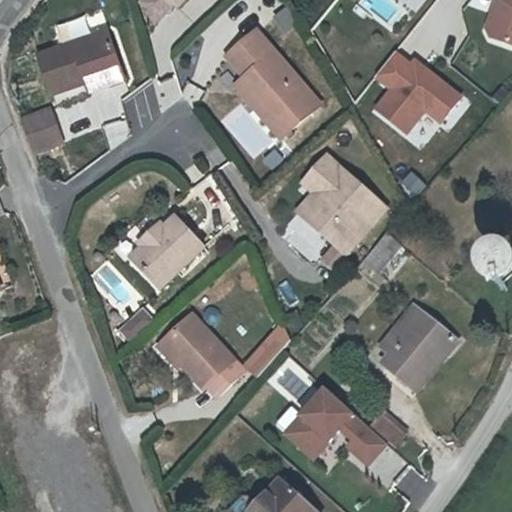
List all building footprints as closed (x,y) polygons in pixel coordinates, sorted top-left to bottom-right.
[(147,0),(146,2),(158,18),(177,0),(147,0)] [(402,0),(418,11),(425,0),(402,0)] [(287,36),(302,25),(289,8),(274,19),(287,36)] [(56,90),(88,76),(106,68),(111,80),(126,74),(108,24),(42,48),(56,90)] [(270,106),(260,114),(280,139),(320,106),(258,30),(227,55),(246,78),(270,106)] [(447,130),(470,101),(404,48),(378,81),(392,92),(375,112),(415,144),(435,120),(447,130)] [(91,87),(111,80),(106,68),(88,76),(91,87)] [(236,85),(260,114),(270,106),(246,78),(236,85)] [(134,129),(154,123),(145,91),(124,97),(134,129)] [(54,106),(24,117),(35,150),(66,138),(54,106)] [(111,145),(129,141),(125,122),(106,127),(111,145)] [(319,259),(331,269),(343,256),(369,228),(356,217),(373,199),(328,155),(303,181),(314,193),(323,200),(303,219),(332,246),(319,259)] [(233,202),(250,188),(229,164),(212,178),(233,202)] [(415,173),(403,184),(418,199),(430,188),(415,173)] [(296,212),(303,219),(323,200),(314,193),(296,212)] [(385,211),(373,199),(356,217),(369,228),(385,211)] [(202,247),(176,215),(163,227),(159,223),(147,234),(151,239),(141,247),(131,256),(158,287),(202,247)] [(137,242),(141,247),(151,239),(147,234),(137,242)] [(389,234),(359,270),(381,288),(411,252),(389,234)] [(488,254),(484,269),(497,281),(511,275),(511,253),(505,247),(488,254)] [(108,261),(91,278),(128,316),(145,298),(108,261)] [(412,379),(444,344),(453,352),(464,340),(424,301),(391,339),(402,350),(393,360),(412,379)] [(146,308),(121,333),(135,347),(160,322),(146,308)] [(244,368),(190,311),(159,342),(202,387),(206,383),(216,395),(244,368)] [(281,322),(244,363),(257,375),(289,340),(281,322)] [(453,352),(444,344),(412,379),(421,388),(453,352)] [(342,444),(373,474),(396,450),(331,388),(305,416),(296,408),(278,428),(319,467),(342,444)] [(400,451),(414,438),(391,414),(377,428),(400,451)] [(412,466),(393,488),(416,508),(435,485),(412,466)] [(306,511),(271,479),(264,486),(283,511),(306,511)] [(283,511),(264,486),(243,511),(283,511)] [(81,490),(34,509),(34,511),(120,511),(111,489),(84,499),(81,490)]
